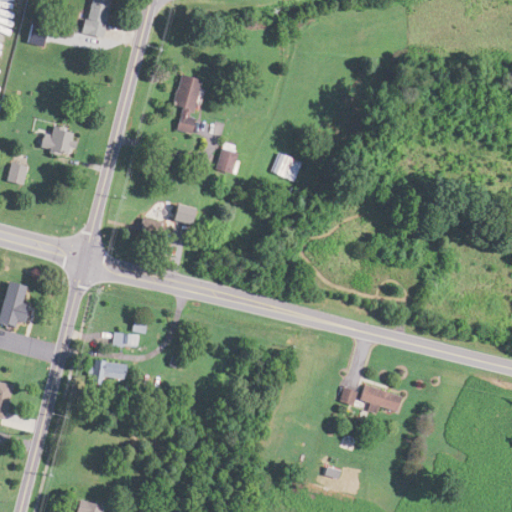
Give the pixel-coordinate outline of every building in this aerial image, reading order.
[(81,0),(74,32),(95,38),(104,0),(81,0)] [(30,40),(34,27),(22,23),(17,36),(30,40)] [(195,80),(173,74),(165,105),(173,107),(168,130),(182,134),(195,80)] [(64,153),(64,131),(33,131),(33,153),(64,153)] [(225,175),(233,147),(216,142),(208,170),(225,175)] [(291,182),(298,162),(274,152),(266,172),(291,182)] [(0,184),(18,184),(18,164),(0,164),(0,184)] [(160,223),(135,216),(130,235),(155,242),(160,223)] [(139,321),(127,322),(127,332),(140,331),(139,321)] [(107,345),(133,346),(133,333),(108,331),(107,345)] [(118,379),(121,363),(92,358),(88,381),(96,383),(98,375),(118,379)] [(390,411),(395,394),(355,383),(351,398),(362,401),(360,409),(369,411),(371,405),(390,411)] [(344,403),(348,391),(337,387),(332,399),(344,403)] [(95,511),(97,504),(74,499),(70,511),(95,511)]
